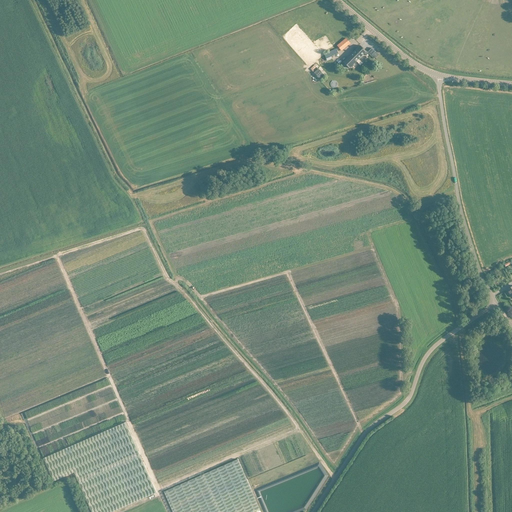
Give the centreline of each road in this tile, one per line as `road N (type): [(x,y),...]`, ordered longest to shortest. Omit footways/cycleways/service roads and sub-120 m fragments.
road 1 (unclassified): [(313,511),(364,432),(410,392),(432,348),(495,298)]
road 2 (unclassified): [(495,298),(460,208),(437,77)]
road 3 (tertiary): [(334,0),(437,77)]
